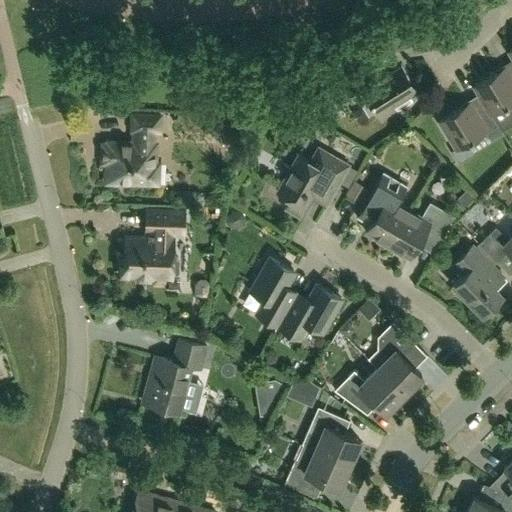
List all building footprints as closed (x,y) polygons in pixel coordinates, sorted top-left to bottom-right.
[(401,66),(390,73),(383,61),(345,84),(353,97),(363,91),(382,121),(413,102),(408,95),(416,90),(401,66)] [(511,61),(473,86),(479,95),(480,95),(491,114),(498,125),(501,129),(511,122),(511,112),(507,104),(511,100),(511,61)] [(498,125),(491,114),(480,95),(479,95),(438,121),(455,148),(450,150),(458,163),(474,153),(467,142),(486,130),(487,131),(498,125)] [(160,114),(132,113),(131,129),(133,129),(132,140),(131,142),(107,141),(106,169),(104,171),(104,178),(108,183),(115,183),(117,181),(157,183),(158,163),(155,163),(155,143),(153,142),(153,130),(159,130),(160,114)] [(300,215),(310,198),(324,206),(347,164),(318,147),(310,161),(299,154),(277,192),(290,199),(285,207),(300,215)] [(165,159),(164,177),(174,178),(175,159),(165,159)] [(365,230),(387,244),(408,208),(397,202),(407,185),(383,171),(367,199),(379,206),(365,230)] [(421,216),(408,208),(387,244),(394,247),(395,253),(401,256),(406,255),(410,257),(423,234),(439,243),(455,215),(430,201),(421,216)] [(148,239),(125,238),(125,255),(120,255),(120,274),(135,274),(135,277),(138,280),(149,280),(152,277),(152,275),(172,276),(172,273),(176,273),(178,271),(179,258),(177,256),(173,256),(173,240),(170,240),(171,230),(184,230),(184,212),(146,210),(146,229),(148,229),(148,239)] [(511,233),(508,238),(495,226),(478,243),(498,262),(509,251),(511,253),(511,233)] [(504,277),(492,265),(472,245),(452,264),(462,274),(453,284),(483,314),(502,295),(494,287),(504,277)] [(277,325),(298,291),(287,285),(294,271),(269,256),(250,290),(264,298),(255,312),(277,325)] [(316,284),(308,297),(298,291),(277,325),(300,338),(308,323),(322,331),(341,298),(316,284)] [(402,355),(415,342),(393,320),(377,336),(377,350),(385,358),(377,366),(403,393),(408,389),(412,391),(423,380),(421,376),(422,375),(402,355)] [(200,368),(207,346),(179,338),(173,360),(155,355),(145,394),(166,400),(166,398),(181,402),(191,366),(200,368)] [(403,393),(377,366),(364,379),(354,369),(334,389),(357,406),(368,395),(385,412),(385,411),(390,413),(401,402),(399,398),(403,393)] [(343,417),(318,406),(301,443),(302,443),(314,448),(349,463),(353,455),(356,457),(363,443),(359,441),(360,439),(338,430),(343,417)] [(346,470),(349,463),(314,448),(302,443),(296,458),(295,458),(284,482),(310,494),(317,477),(339,487),(340,485),(343,487),(350,472),(346,470)] [(511,456),(503,466),(511,475),(511,483),(506,489),(511,493),(511,456)] [(511,511),(511,493),(506,489),(498,507),(473,496),(466,511),(511,511)] [(173,511),(176,501),(138,490),(131,511),(173,511)] [(214,511),(176,501),(173,511),(214,511)]
